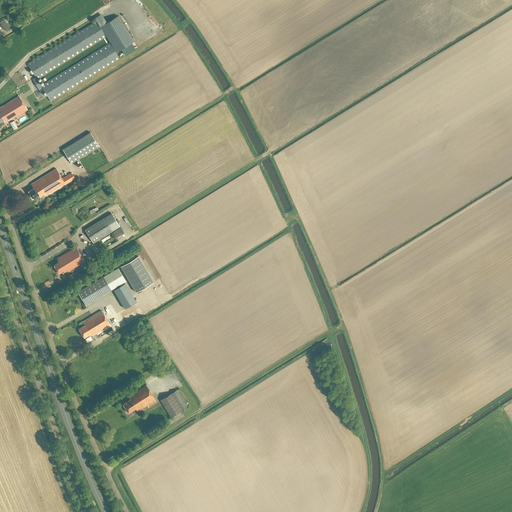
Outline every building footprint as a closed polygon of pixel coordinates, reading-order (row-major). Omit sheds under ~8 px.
[(42,92),(44,91),(51,102),(120,59),(116,53),(134,42),(118,16),(100,27),(96,21),(27,63),(36,77),(32,80),(39,90),(40,89),(42,92)] [(0,21),(0,22),(5,30),(9,28),(5,19),(0,21)] [(0,122),(4,120),(5,122),(9,119),(9,120),(12,119),(28,109),(19,96),(9,102),(0,107),(0,122)] [(90,132),(63,150),(71,164),(99,146),(90,132)] [(28,191),(29,192),(33,199),(39,194),(40,196),(44,194),(45,195),(46,195),(47,196),(75,178),(71,173),(62,179),(56,168),(31,184),(33,188),(28,191)] [(111,213),(85,230),(93,243),(120,227),(111,213)] [(113,232),(116,237),(124,232),(121,227),(113,232)] [(109,234),(101,240),(104,244),(112,239),(109,234)] [(59,262),(54,265),(59,273),(64,270),(64,272),(68,270),(69,271),(85,261),(76,247),(57,258),(59,262)] [(122,267),(137,292),(154,282),(139,257),(122,267)] [(118,267),(77,291),(85,304),(125,280),(118,267)] [(125,283),(113,290),(125,309),(136,302),(125,283)] [(82,322),(84,325),(78,329),(84,338),(90,334),(91,336),(92,335),(96,333),(97,335),(111,326),(101,310),(82,322)] [(129,399),(122,403),(128,413),(135,408),(137,411),(148,404),(149,406),(156,401),(146,385),(128,396),(129,399)] [(177,389),(160,400),(170,417),(188,406),(177,389)]
